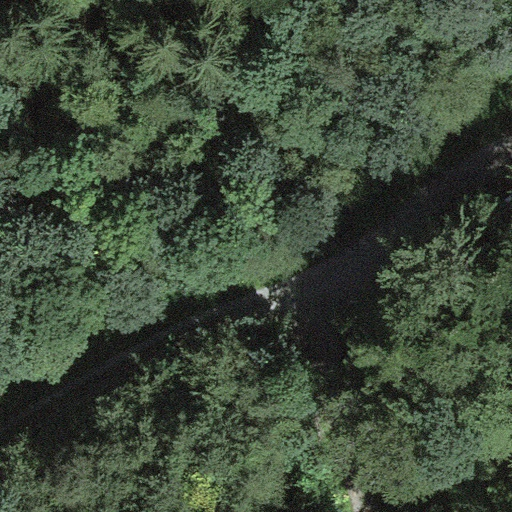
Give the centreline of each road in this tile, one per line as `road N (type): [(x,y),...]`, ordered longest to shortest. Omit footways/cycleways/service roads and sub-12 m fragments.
road 1 (track): [(0,444),(229,316),(335,304),(457,174),(511,132)]
road 2 (track): [(335,304),(342,407),(373,511)]
